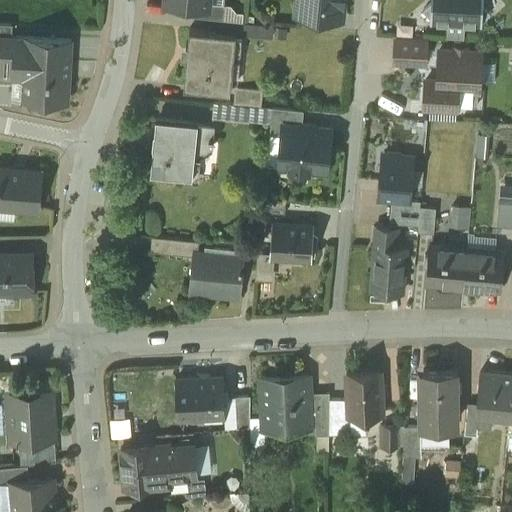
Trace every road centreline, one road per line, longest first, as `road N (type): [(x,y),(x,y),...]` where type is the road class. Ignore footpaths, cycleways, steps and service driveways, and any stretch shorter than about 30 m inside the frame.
road 1 (residential): [(511,331),(459,326),(84,345)]
road 2 (residential): [(95,147),(82,208),(84,345)]
road 3 (residential): [(100,511),(84,345)]
road 4 (residential): [(124,0),(119,59),(95,147)]
